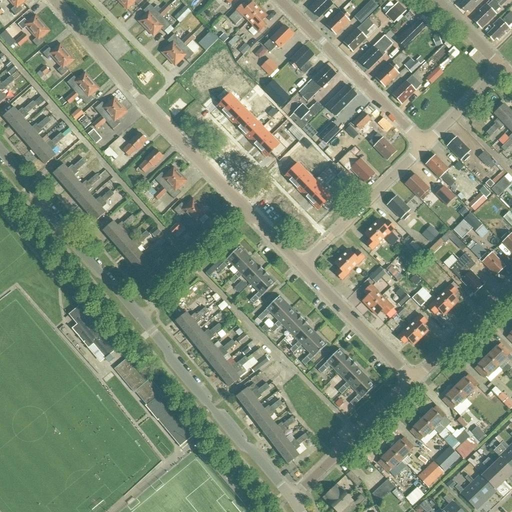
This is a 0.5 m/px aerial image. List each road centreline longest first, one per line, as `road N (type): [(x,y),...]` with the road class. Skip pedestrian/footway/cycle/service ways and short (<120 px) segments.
road 1 (unclassified): [(291,499),(139,316)]
road 2 (unclassified): [(139,316),(0,150)]
road 3 (residential): [(424,146),(279,0)]
road 4 (residential): [(302,265),(424,146)]
road 5 (residential): [(291,499),(412,381)]
road 6 (residential): [(412,381),(302,265)]
road 7 (residential): [(146,106),(173,81),(91,0)]
road 8 (residential): [(139,316),(247,209)]
road 9 (residential): [(247,209),(146,106)]
road 10 (residential): [(146,106),(54,0)]
road 11 (residential): [(412,381),(511,285)]
